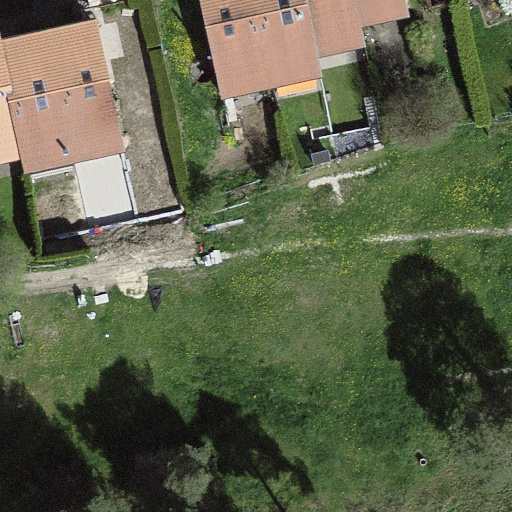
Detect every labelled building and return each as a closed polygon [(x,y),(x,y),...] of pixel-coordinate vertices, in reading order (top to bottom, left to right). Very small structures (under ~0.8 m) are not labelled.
[(142,0),(92,11),(96,26),(119,133),(226,110),(220,81),(200,0),(142,0)] [(200,0),(220,81),(268,70),(252,0),(200,0)] [(252,0),(268,70),(315,60),(311,41),(301,0),(252,0)] [(301,0),(311,41),(358,30),(354,11),(351,0),(301,0)] [(351,0),(354,11),(400,0),(351,0)] [(70,145),(119,133),(96,26),(46,37),(70,145)] [(0,47),(0,52),(19,140),(22,155),(70,145),(46,37),(0,47)] [(0,144),(19,140),(0,52),(0,144)]
